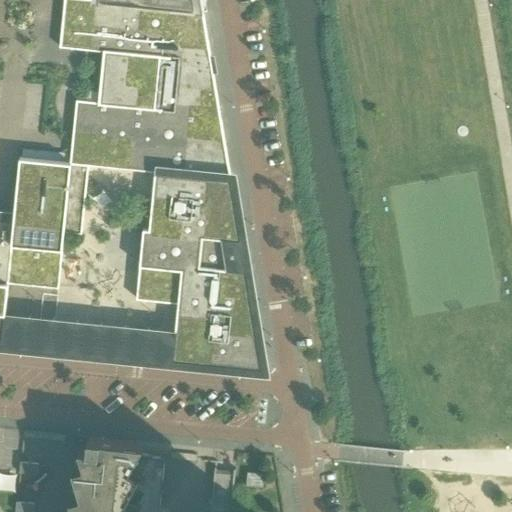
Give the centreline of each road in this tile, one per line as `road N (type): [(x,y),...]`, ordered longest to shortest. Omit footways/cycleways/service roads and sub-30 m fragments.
road 1 (residential): [(290,383),(227,0)]
road 2 (residential): [(0,412),(299,440)]
road 3 (residential): [(290,383),(0,355)]
